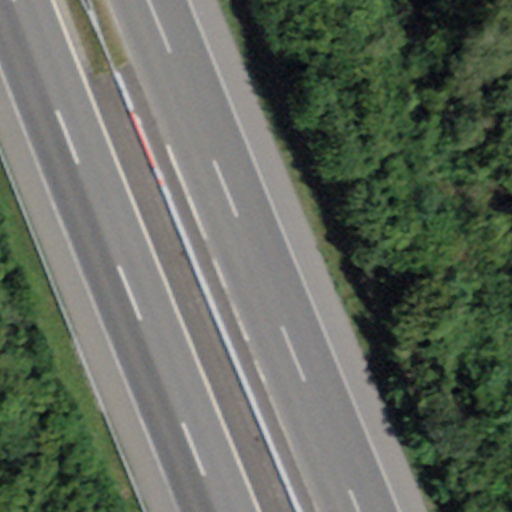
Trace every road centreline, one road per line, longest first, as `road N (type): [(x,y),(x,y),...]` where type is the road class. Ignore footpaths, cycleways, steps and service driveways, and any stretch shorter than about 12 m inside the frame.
road 1 (motorway): [(355,511),(152,0)]
road 2 (motorway): [(17,0),(218,511)]
road 3 (track): [(0,413),(387,288),(511,224)]
